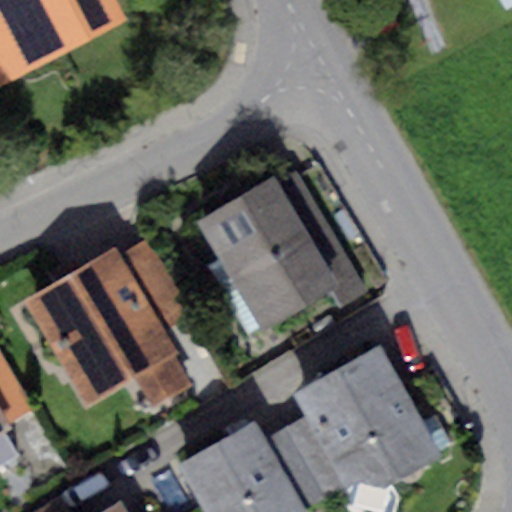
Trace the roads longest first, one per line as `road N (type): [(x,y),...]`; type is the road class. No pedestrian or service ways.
road 1 (residential): [(511,388),(326,72)]
road 2 (residential): [(0,235),(326,72)]
